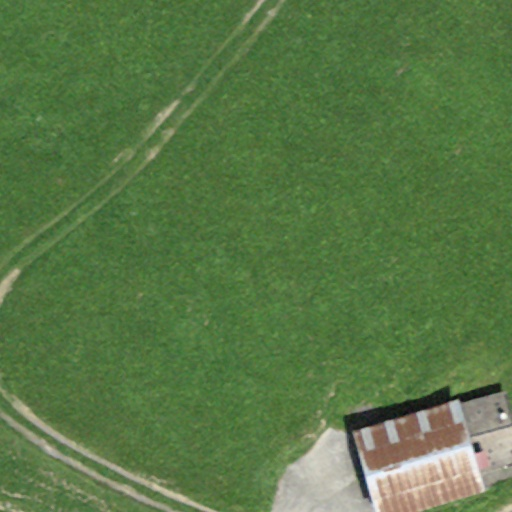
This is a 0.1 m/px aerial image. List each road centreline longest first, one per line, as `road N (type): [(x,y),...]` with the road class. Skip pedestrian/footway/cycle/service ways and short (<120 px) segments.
road 1 (track): [(0,274),(145,143),(269,0)]
road 2 (track): [(197,511),(143,496),(71,457),(0,402)]
